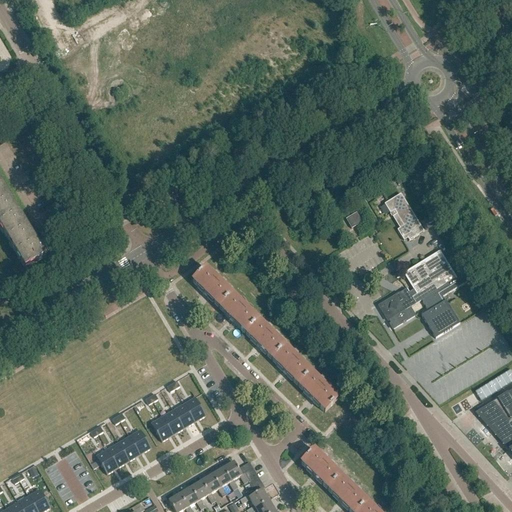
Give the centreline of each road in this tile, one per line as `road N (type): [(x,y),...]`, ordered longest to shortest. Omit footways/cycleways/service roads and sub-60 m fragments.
road 1 (residential): [(432,427),(236,198)]
road 2 (unclassified): [(144,251),(35,71)]
road 3 (residential): [(242,418),(144,251)]
road 4 (residential): [(90,509),(242,418)]
road 5 (tertiary): [(0,338),(144,251)]
road 6 (tertiary): [(236,198),(354,129)]
road 7 (secondary): [(505,209),(447,91)]
road 8 (secondary): [(433,102),(487,194),(505,209)]
